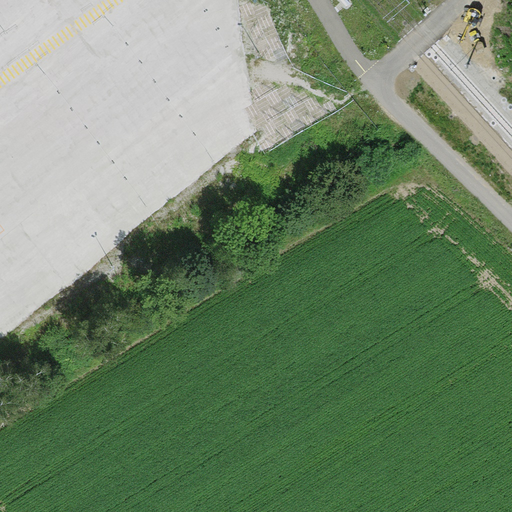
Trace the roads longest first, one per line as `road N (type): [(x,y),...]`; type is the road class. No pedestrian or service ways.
road 1 (track): [(511,219),(372,82)]
road 2 (track): [(372,82),(464,0)]
